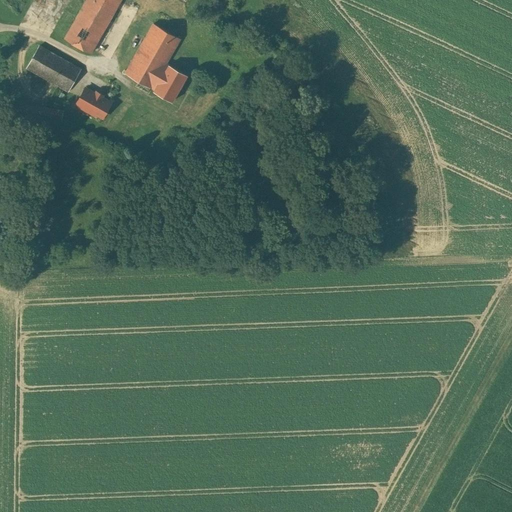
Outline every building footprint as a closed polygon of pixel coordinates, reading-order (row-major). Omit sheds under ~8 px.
[(86,0),(65,39),(90,53),(119,0),(86,0)] [(151,88),(151,87),(165,63),(180,38),(154,23),(125,73),(151,88)] [(80,69),(39,46),(26,67),(68,91),(80,69)] [(151,87),(154,89),(168,65),(165,63),(151,87)] [(187,75),(168,65),(154,89),(153,91),(172,101),(187,75)] [(111,102),(82,87),(72,106),(100,122),(111,102)] [(62,115),(23,108),(21,118),(61,125),(62,115)]
